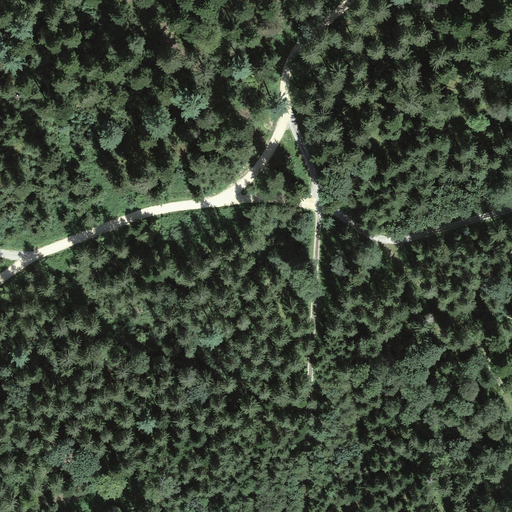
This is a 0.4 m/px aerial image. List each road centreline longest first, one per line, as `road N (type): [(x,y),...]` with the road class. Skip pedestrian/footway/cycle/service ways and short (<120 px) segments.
road 1 (track): [(0,251),(31,256),(149,210),(226,199),(319,204)]
road 2 (track): [(308,511),(319,204)]
road 3 (track): [(319,204),(284,86),(301,41),(351,0)]
road 4 (track): [(511,208),(382,240),(319,204)]
road 5 (track): [(382,240),(511,365)]
